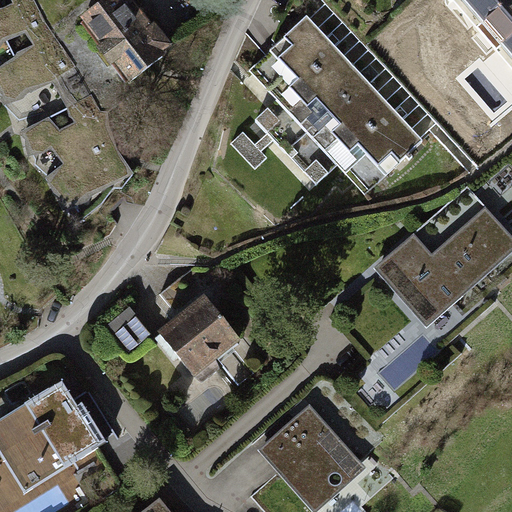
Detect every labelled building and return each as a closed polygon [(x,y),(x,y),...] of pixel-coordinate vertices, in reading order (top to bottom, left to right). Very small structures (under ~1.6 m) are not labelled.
[(69,66),(30,0),(6,0),(8,3),(0,5),(0,42),(20,34),(27,46),(0,65),(0,105),(1,108),(50,84),(69,66)] [(133,0),(100,0),(72,20),(119,88),(170,52),(133,0)] [(511,0),(466,0),(511,53),(511,0)] [(306,21),(261,64),(288,92),(277,102),(342,171),(357,157),(379,179),(421,140),(306,21)] [(128,176),(86,96),(17,134),(25,158),(38,157),(45,150),(60,165),(42,180),(58,214),(79,208),(128,176)] [(407,233),(367,267),(421,331),(511,255),(511,241),(482,206),(425,254),(407,233)] [(204,299),(158,336),(196,383),(218,365),(241,392),(259,378),(235,349),(241,344),(204,299)] [(130,345),(150,331),(133,307),(113,321),(130,345)] [(103,445),(64,384),(0,424),(0,473),(17,500),(103,445)] [(308,408),(257,450),(308,511),(315,511),(362,473),(308,408)] [(174,511),(166,499),(145,511),(174,511)]
